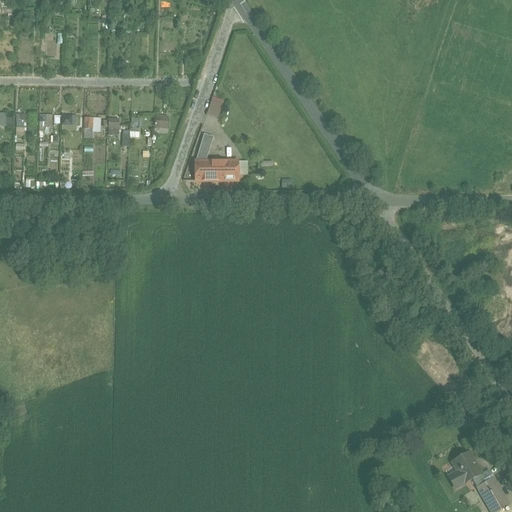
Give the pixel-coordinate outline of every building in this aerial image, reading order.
[(204,113),(215,118),(222,101),(210,97),(204,113)] [(26,117),(17,116),(16,138),(26,138),(26,117)] [(52,118),(40,117),(40,128),(51,128),(52,118)] [(72,118),(62,117),(62,127),(72,128),(72,118)] [(169,119),(155,118),(155,130),(168,131),(169,119)] [(141,121),(131,120),(131,133),(140,133),(141,121)] [(119,121),(109,121),(109,136),(119,136),(119,121)] [(93,123),(85,122),(84,140),(93,141),(93,123)] [(214,138),(205,135),(196,163),(206,163),(214,138)] [(206,163),(196,163),(196,182),(226,182),(226,176),(226,162),(206,163)] [(238,162),(226,162),(226,176),(238,176),(238,162)] [(483,474),(471,453),(454,463),(461,475),(452,480),(457,489),(474,479),(479,488),(487,483),(482,475),(483,474)] [(500,511),(510,506),(494,479),(487,483),(479,488),(478,488),(491,511),(500,511)]
